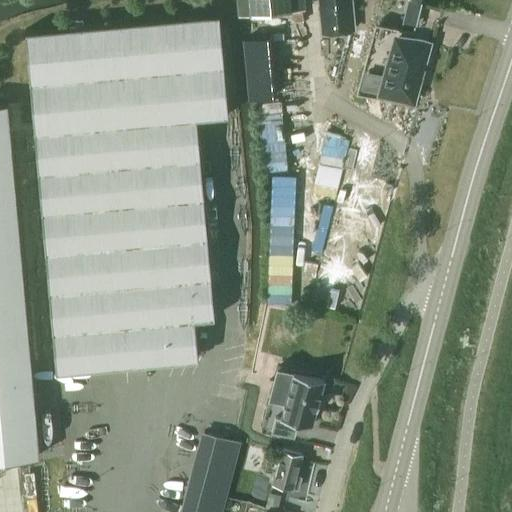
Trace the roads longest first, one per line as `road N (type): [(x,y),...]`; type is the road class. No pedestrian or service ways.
road 1 (residential): [(325,511),(362,384),(419,265),(446,274)]
road 2 (tertiary): [(446,274),(511,59)]
road 3 (tertiary): [(394,477),(446,274)]
